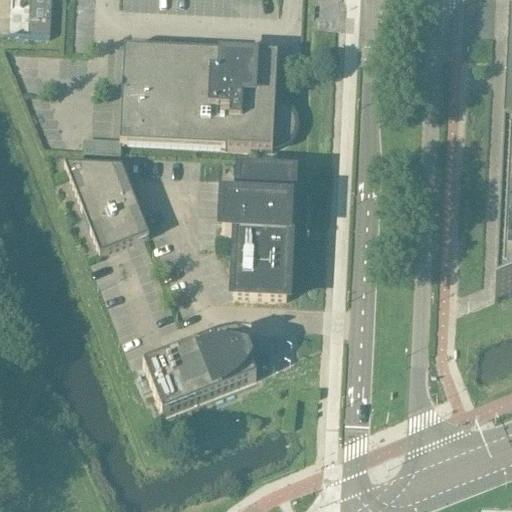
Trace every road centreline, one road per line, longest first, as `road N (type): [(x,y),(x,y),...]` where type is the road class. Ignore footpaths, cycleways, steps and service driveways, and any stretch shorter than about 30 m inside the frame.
road 1 (tertiary): [(374,0),(350,511)]
road 2 (tertiary): [(433,499),(421,468),(417,402),(436,0)]
